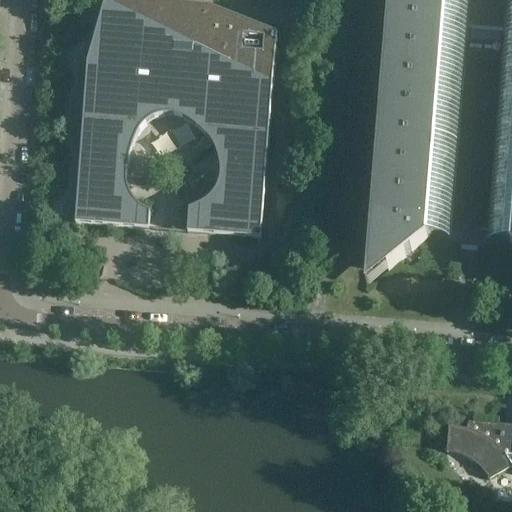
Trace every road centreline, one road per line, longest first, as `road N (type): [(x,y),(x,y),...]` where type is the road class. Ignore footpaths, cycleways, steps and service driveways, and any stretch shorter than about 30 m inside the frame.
road 1 (residential): [(511,358),(0,319)]
road 2 (residential): [(0,271),(21,0)]
